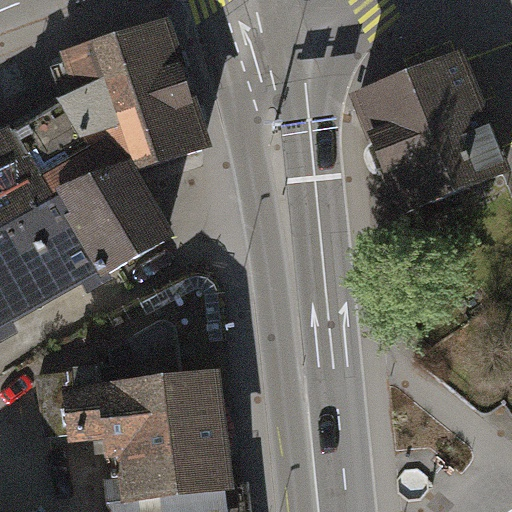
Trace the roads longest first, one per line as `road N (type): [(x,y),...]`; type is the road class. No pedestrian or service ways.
road 1 (secondary): [(256,43),(281,178),(320,511)]
road 2 (residential): [(511,463),(370,347)]
